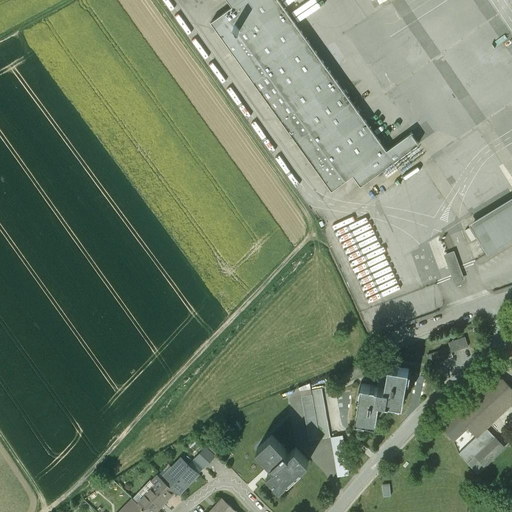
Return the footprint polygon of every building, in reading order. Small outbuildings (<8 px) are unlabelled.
[(227,0),(232,6),(211,21),(331,189),(353,174),(360,184),(418,142),(411,132),(387,149),(277,0),(227,0)] [(483,0),(452,0),(462,18),(487,5),(483,0)] [(394,184),(431,157),(420,142),(383,170),(394,184)] [(511,201),(471,227),(487,254),(511,238),(511,201)] [(453,253),(445,256),(455,281),(462,278),(453,253)] [(464,337),(447,343),(448,347),(426,355),(430,366),(452,358),(451,353),(468,347),(464,337)] [(362,383),(356,418),(376,422),(380,400),(403,403),(409,369),(389,365),(385,387),(362,383)] [(511,402),(511,388),(498,374),(456,414),(457,416),(453,419),(452,418),(442,428),(453,440),(467,426),(476,436),(458,453),(477,472),(504,446),(483,424),(506,402),(509,405),(511,402)] [(330,437),(322,388),(311,390),(320,439),(330,437)] [(320,439),(312,394),(301,396),(309,441),(320,439)] [(268,473),(280,487),(287,481),(286,480),(300,467),(301,467),(308,461),(295,447),(288,454),(285,450),(286,450),(272,435),(257,449),(271,464),(272,463),(275,466),(268,473)] [(338,476),(350,474),(343,435),(331,437),(338,476)] [(215,456),(205,447),(195,458),(204,467),(215,456)] [(184,459),(189,464),(193,461),(187,456),(184,459)] [(175,490),(179,494),(198,473),(189,464),(184,459),(181,457),(172,467),(174,469),(164,480),(175,490)] [(147,511),(154,511),(175,490),(164,480),(158,474),(152,481),(150,479),(133,498),(147,511)] [(384,497),(390,496),(389,484),(382,485),(384,497)] [(147,511),(133,498),(119,511),(147,511)] [(210,511),(236,511),(222,499),(215,506),(216,506),(210,511)]
